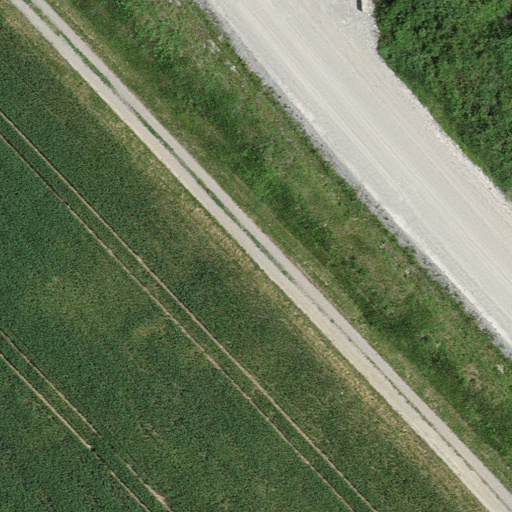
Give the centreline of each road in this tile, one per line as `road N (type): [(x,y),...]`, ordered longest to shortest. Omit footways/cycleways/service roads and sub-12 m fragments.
road 1 (track): [(32,0),(511,511)]
road 2 (track): [(266,0),(511,279)]
